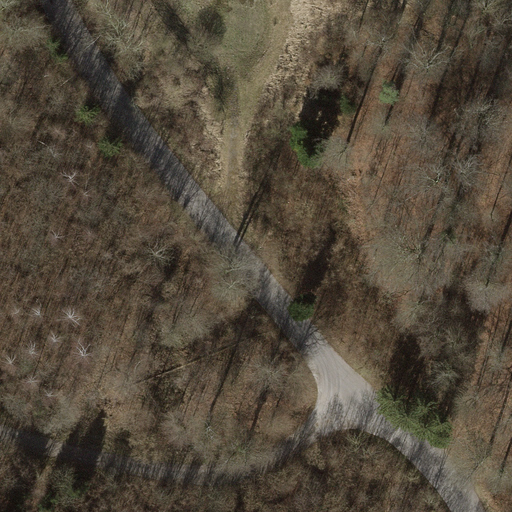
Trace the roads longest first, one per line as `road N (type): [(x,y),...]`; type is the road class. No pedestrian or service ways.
road 1 (residential): [(468,511),(428,456),(352,394),(127,118),(53,0)]
road 2 (track): [(352,394),(291,450),(233,473),(134,464),(0,428)]
road 3 (track): [(230,243),(229,68)]
